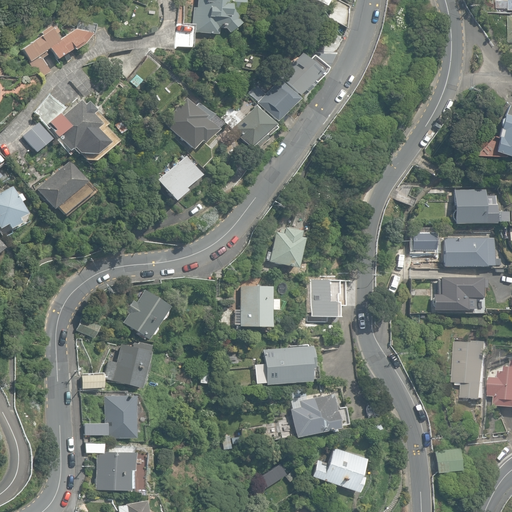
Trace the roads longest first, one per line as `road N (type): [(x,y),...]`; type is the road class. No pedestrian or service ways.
road 1 (residential): [(368,0),(351,59),(225,234),(192,253),(109,269),(76,286),(63,305),(58,469),(52,496),(35,511)]
road 2 (tertiary): [(419,511),(414,426),(368,343),(362,275),(376,199),(430,118),(448,74)]
road 3 (residential): [(164,35),(103,44),(52,77),(0,136)]
